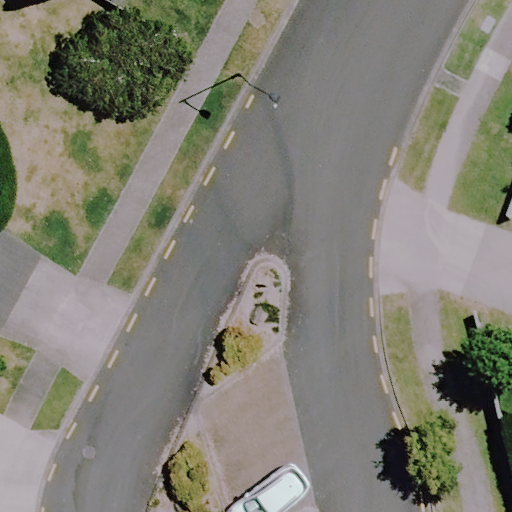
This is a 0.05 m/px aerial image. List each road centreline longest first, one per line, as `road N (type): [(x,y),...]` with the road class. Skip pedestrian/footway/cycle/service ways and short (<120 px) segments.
road 1 (residential): [(115,481),(304,136)]
road 2 (residential): [(304,136),(366,511)]
road 3 (residential): [(304,136),(373,0)]
